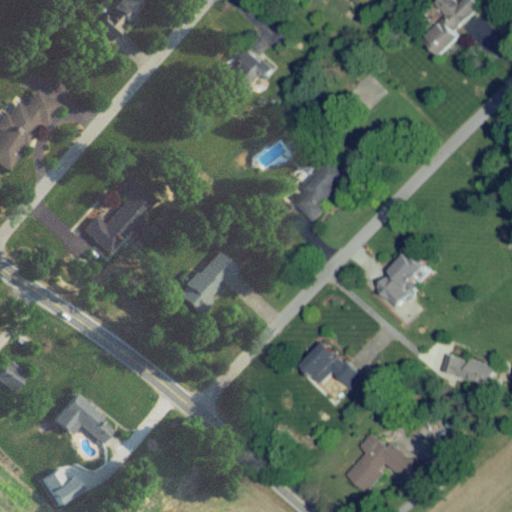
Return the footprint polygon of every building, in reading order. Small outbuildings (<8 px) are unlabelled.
[(139,16),(124,0),(121,0),(88,29),(104,47),(139,16)] [(479,12),(470,2),(455,16),(464,26),(479,12)] [(459,43),(439,22),(418,41),(439,62),(459,43)] [(251,63),(221,62),(219,104),(231,105),(231,97),(241,98),(241,86),(250,86),(251,63)] [(388,98),(370,79),(351,98),(370,116),(388,98)] [(54,106),(30,97),(24,112),(4,104),(0,113),(0,172),(10,177),(30,126),(44,131),(54,106)] [(352,177),(328,161),(303,199),(308,202),(300,214),(312,221),(323,204),(331,209),(352,177)] [(154,203),(126,183),(116,197),(123,202),(100,235),(121,250),(154,203)] [(394,314),(430,278),(407,254),(385,276),(391,282),(376,296),(394,314)] [(233,277),(214,257),(171,300),(191,319),(233,277)] [(300,371),(335,407),(360,383),(325,347),(300,371)] [(493,394),(496,369),(448,362),(444,387),(493,394)] [(0,369),(0,391),(8,397),(21,378),(3,366),(0,369)] [(71,400),(49,427),(67,442),(76,431),(99,450),(112,434),(71,400)] [(404,487),(416,475),(375,436),(359,452),(367,460),(347,481),(365,500),(390,474),(404,487)] [(177,468),(154,464),(152,479),(175,482),(177,468)] [(63,488),(54,474),(38,485),(54,511),(56,511),(80,496),(71,483),(63,488)]
